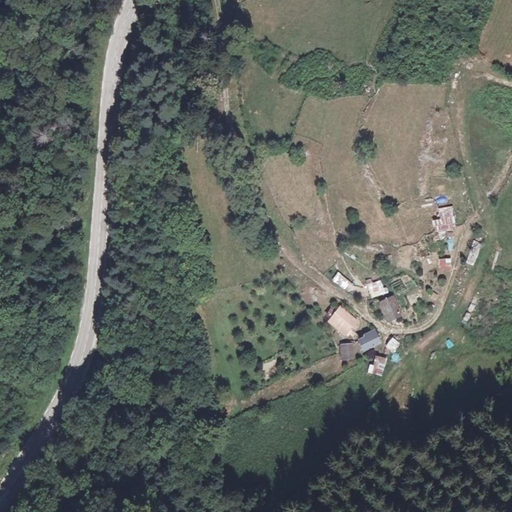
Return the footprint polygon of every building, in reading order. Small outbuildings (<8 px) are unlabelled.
[(453,204),(438,205),(438,219),(434,219),(435,231),(454,229),(453,204)] [(439,269),(451,268),(451,257),(439,258),(439,269)] [(345,291),(352,284),(338,272),(332,280),(345,291)] [(366,284),(371,299),(386,294),(381,279),(366,284)] [(394,294),(378,301),(388,321),(386,331),(403,317),(394,294)] [(356,321),(338,307),(331,318),(347,332),(356,321)] [(358,339),(362,347),(377,341),(374,332),(358,339)] [(395,352),(400,342),(391,337),(386,348),(395,352)] [(351,343),(341,344),(342,358),(352,358),(351,343)] [(374,355),(369,373),(382,377),(387,359),(374,355)]
